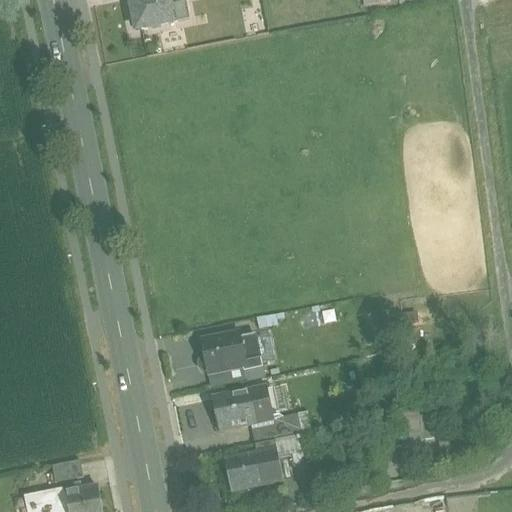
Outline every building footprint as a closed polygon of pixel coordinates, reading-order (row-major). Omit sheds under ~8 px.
[(135,0),(137,13),(134,17),(136,26),(140,28),(141,31),(190,21),(187,4),(177,6),(175,0),(135,0)] [(418,318),(388,320),(389,335),(419,333),(418,318)] [(241,336),(203,343),(206,358),(203,360),(202,362),(201,366),(201,369),(202,371),(204,373),(206,374),(209,375),(209,377),(243,370),(244,375),(263,371),(257,338),(243,341),(241,336)] [(263,371),(244,375),(246,383),(265,380),(263,371)] [(268,391),(214,402),(221,434),(255,427),(254,425),(274,421),(268,391)] [(275,428),(253,432),(256,447),(297,438),(303,437),(300,424),(275,429),(275,428)] [(297,438),(256,447),(258,457),(227,464),(233,493),(284,483),(279,460),(292,457),(301,455),(299,443),(301,442),(301,439),(298,440),(297,438)] [(292,457),(279,460),(284,483),(296,480),(292,457)] [(82,462),(54,467),(57,484),(85,479),(82,462)] [(314,496),(311,483),(298,485),(301,498),(314,496)] [(104,511),(100,488),(82,492),(81,486),(67,489),(67,490),(68,495),(71,511),(104,511)] [(67,490),(32,497),(34,511),(71,511),(68,495),(67,490)]
